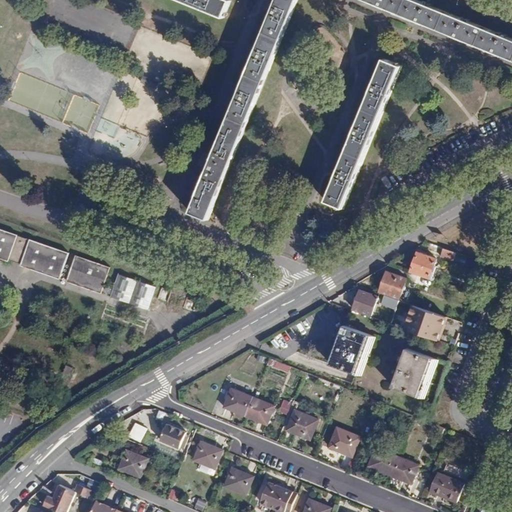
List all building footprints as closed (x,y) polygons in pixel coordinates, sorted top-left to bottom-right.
[(232,2),(225,0),(177,0),(225,19),(232,2)] [(297,0),(277,0),(191,212),(208,219),(297,0)] [(511,39),(415,0),(366,0),(511,59),(511,39)] [(400,64),(383,57),(323,203),(340,210),(400,64)] [(73,254),(0,227),(0,258),(64,281),(73,254)] [(440,256),(453,261),(456,251),(443,247),(440,256)] [(441,258),(421,250),(415,269),(434,276),(441,258)] [(115,269),(81,256),(71,282),(107,295),(115,269)] [(390,272),(383,290),(403,298),(410,279),(390,272)] [(119,273),(110,296),(149,309),(157,287),(119,273)] [(438,282),(422,276),(420,282),(436,288),(438,282)] [(376,296),(359,289),(353,307),(370,313),(376,296)] [(397,298),(384,293),(381,302),(394,307),(397,298)] [(438,341),(446,317),(413,305),(404,329),(438,341)] [(368,336),(342,327),(329,365),(354,374),(368,336)] [(432,358),(407,349),(393,388),(418,397),(432,358)] [(247,416),(254,398),(233,389),(225,407),(247,416)] [(275,407),(254,398),(247,416),(268,425),(275,407)] [(287,415),(292,402),(283,399),(279,412),(287,415)] [(319,422),(296,412),(288,430),(311,440),(319,422)] [(135,421),(129,435),(141,441),(148,427),(135,421)] [(188,432),(170,424),(163,440),(181,448),(188,432)] [(361,439),(338,429),(330,448),(353,457),(361,439)] [(225,450),(204,440),(196,458),(218,467),(225,450)] [(150,457),(128,448),(120,466),(142,476),(150,457)] [(391,475),(398,457),(377,448),(370,466),(391,475)] [(420,466),(398,457),(391,475),(413,484),(420,466)] [(256,476),(237,468),(229,486),(249,494),(256,476)] [(464,481),(443,472),(435,491),(456,500),(464,481)] [(51,494),(47,503),(66,511),(67,511),(78,489),(91,495),(93,488),(80,482),(76,488),(63,483),(57,496),(51,494)] [(294,492),(273,483),(265,501),(286,510),(294,492)] [(171,489),(168,497),(176,499),(179,491),(171,489)] [(111,504),(97,497),(90,511),(117,511),(120,507),(120,504),(113,501),(111,504)] [(202,510),(206,501),(198,497),(194,507),(202,510)] [(330,511),(333,507),(312,499),(306,511),(330,511)]
